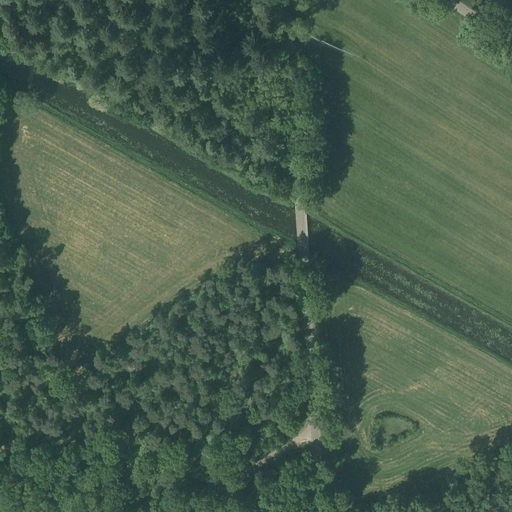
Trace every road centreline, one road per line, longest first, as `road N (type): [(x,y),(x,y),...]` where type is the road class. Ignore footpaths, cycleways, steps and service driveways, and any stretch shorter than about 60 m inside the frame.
road 1 (unclassified): [(314,437),(284,0)]
road 2 (unclassified): [(184,511),(298,439),(314,437)]
